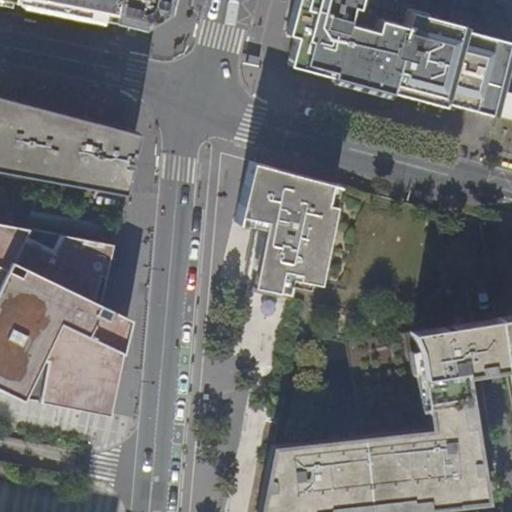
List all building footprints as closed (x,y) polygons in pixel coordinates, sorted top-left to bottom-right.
[(12,0),(11,3),(61,14),(112,24),(112,21),(114,0),(12,0)] [(114,0),(112,21),(145,27),(144,24),(166,10),(169,12),(171,0),(114,0)] [(511,0),(302,0),(298,20),(292,19),(288,34),(297,36),(291,65),(394,92),(395,87),(417,93),(416,98),(447,106),(449,102),(496,115),(502,91),(511,53),(511,41),(508,41),(511,25),(511,0)] [(302,0),(296,0),(292,19),(298,20),(302,0)] [(394,92),(416,98),(417,93),(395,87),(394,92)] [(511,118),(511,93),(502,91),(496,115),(511,118)] [(0,169),(122,194),(136,130),(61,110),(0,94),(0,169)] [(293,173),(248,161),(242,186),(233,222),(235,222),(235,221),(237,213),(262,218),(260,226),(250,276),(305,287),(307,278),(315,280),(330,204),(326,203),(331,183),(330,183),(323,209),(307,204),(310,192),(308,191),(309,186),(295,182),(296,179),(296,176),(295,175),(293,173)] [(323,209),(330,183),(293,173),(295,175),(296,176),(296,179),(295,182),(309,186),(308,191),(310,192),(307,204),(323,209)] [(237,213),(235,221),(260,226),(262,218),(237,213)] [(0,389),(21,400),(34,402),(109,417),(129,320),(98,305),(112,246),(0,223),(0,389)] [(506,366),(511,364),(511,315),(498,318),(502,344),(506,366)] [(502,344),(498,318),(486,320),(459,325),(413,332),(420,350),(429,409),(432,409),(435,430),(272,448),(265,483),(259,511),(379,511),(486,500),(466,373),(486,369),(506,366),(502,344)]
